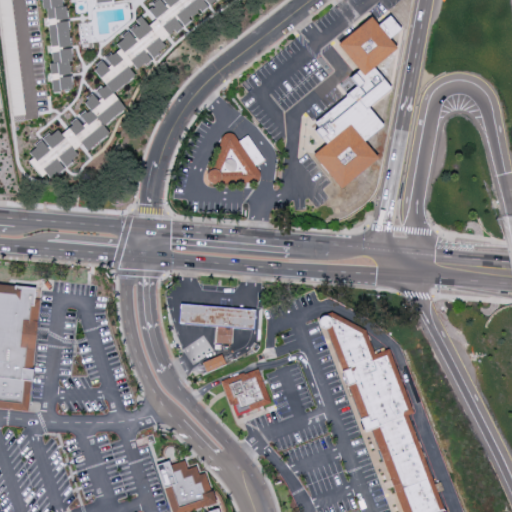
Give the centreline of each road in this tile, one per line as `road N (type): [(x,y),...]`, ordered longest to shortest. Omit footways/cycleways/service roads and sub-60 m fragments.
road 1 (tertiary): [(143,259),(171,135),(201,91),(315,0)]
road 2 (motorway): [(412,254),(441,93),(465,87),(482,97),(501,174)]
road 3 (motorway): [(427,0),(383,252)]
road 4 (primary): [(143,259),(398,275)]
road 5 (tertiary): [(143,259),(127,283),(137,361),(169,412),(215,461),(234,464)]
road 6 (motorway): [(398,275),(420,303),(511,492)]
road 7 (tertiary): [(234,464),(159,370),(143,259)]
road 8 (primary): [(293,243),(148,231)]
road 9 (primary): [(148,231),(16,220)]
